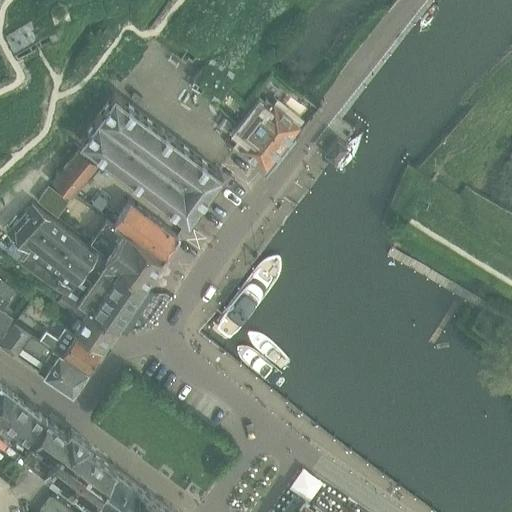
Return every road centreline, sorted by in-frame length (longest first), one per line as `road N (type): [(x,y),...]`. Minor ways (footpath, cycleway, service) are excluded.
road 1 (unclassified): [(159,344),(325,107),(412,0)]
road 2 (residential): [(199,511),(74,417)]
road 3 (unclassified): [(266,425),(159,344)]
road 4 (residential): [(159,344),(123,348),(74,417)]
